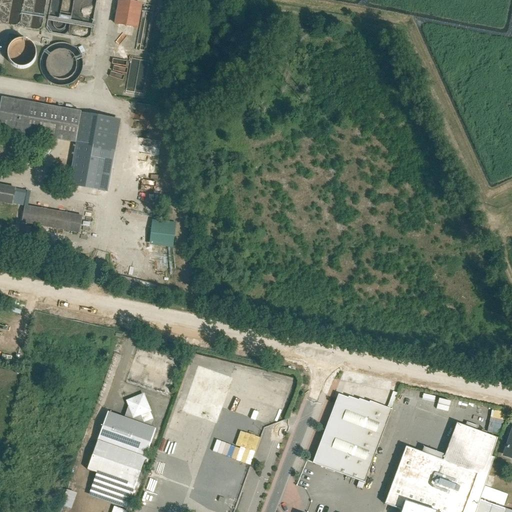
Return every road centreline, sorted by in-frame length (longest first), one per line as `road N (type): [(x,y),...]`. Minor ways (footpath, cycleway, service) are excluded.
road 1 (unclassified): [(333,350),(0,279)]
road 2 (unclassified): [(511,391),(333,350)]
road 3 (residential): [(333,350),(271,511)]
